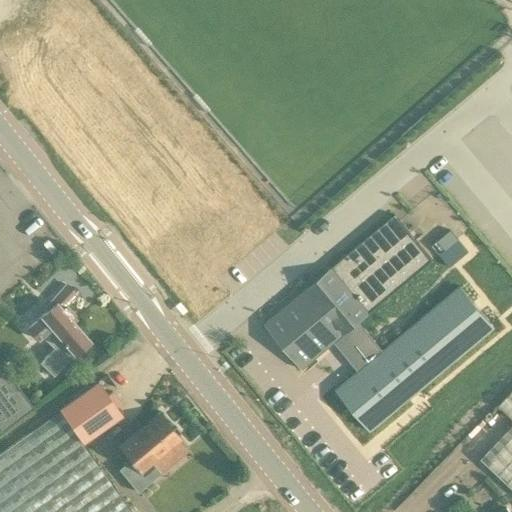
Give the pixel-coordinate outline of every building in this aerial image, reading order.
[(358,323),(432,261),(393,215),(321,275),(263,324),(301,370),(333,343),(358,323)] [(38,362),(53,376),(73,354),(88,342),(69,319),(71,313),(65,305),(75,293),(65,284),(46,307),(48,310),(27,327),(38,340),(47,333),(56,343),(38,362)] [(382,352),(358,323),(333,343),(357,372),(335,391),(368,432),(493,328),(459,288),(382,352)] [(0,430),(33,406),(0,362),(0,430)] [(0,448),(0,511),(131,511),(82,442),(121,415),(108,398),(97,380),(58,408),(0,448)] [(511,389),(496,406),(511,421),(511,424),(479,459),(511,490),(511,389)] [(130,460),(118,470),(136,493),(159,474),(150,464),(180,440),(159,414),(119,447),(130,460)]
